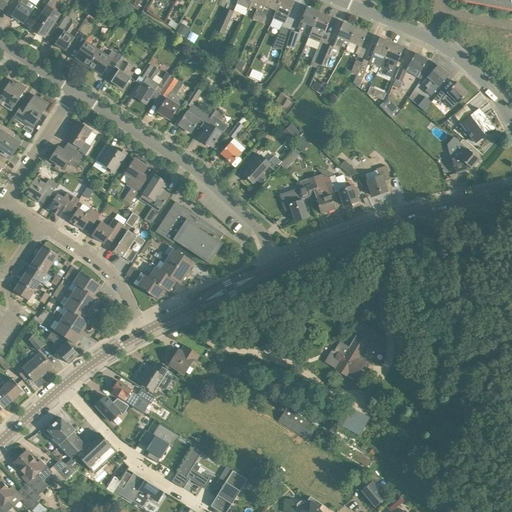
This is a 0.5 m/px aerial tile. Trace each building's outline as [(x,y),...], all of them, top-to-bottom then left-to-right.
[(0,0),(0,8),(3,10),(9,0),(0,0)] [(22,0),(20,3),(12,16),(24,24),(36,6),(26,0),(22,0)] [(60,15),(51,9),(55,3),(50,0),(44,0),(41,6),(46,10),(42,15),(42,14),(32,30),(45,38),(55,23),(60,15)] [(248,12),(250,6),(252,0),(238,0),(237,4),(248,9),(247,12),(248,12)] [(252,0),(250,6),(257,9),(252,19),(257,21),(261,14),(264,6),(266,0),(252,0)] [(280,0),(266,0),(264,6),(276,11),(280,0)] [(289,0),(280,0),(276,11),(283,14),(280,22),(285,24),(294,2),(289,0)] [(511,0),(456,0),(511,10),(511,0)] [(234,12),(226,8),(217,28),(216,31),(224,35),(234,12)] [(306,24),(313,27),(319,13),(307,8),(297,30),(302,32),(306,24)] [(331,18),(319,13),(313,27),(308,38),(319,43),(312,62),(319,65),(326,46),(321,43),(331,18)] [(265,16),(261,14),(257,21),(262,23),(265,16)] [(55,45),(66,52),(75,38),(69,35),(73,28),(75,29),(78,24),(66,16),(59,28),(62,30),(58,37),(60,38),(55,45)] [(78,31),(83,35),(91,23),(85,19),(78,31)] [(96,27),(91,23),(83,35),(88,38),(75,58),(89,67),(99,52),(89,46),(93,39),(89,37),(96,27)] [(334,45),(339,47),(340,48),(342,44),(347,46),(349,42),(355,28),(343,23),(334,45)] [(288,30),(282,27),(279,34),(285,37),(288,30)] [(367,33),(355,28),(349,42),(356,45),(353,53),(358,55),(367,33)] [(291,29),(287,45),(296,47),(299,31),(291,29)] [(363,60),(362,63),(356,76),(362,79),(368,65),(371,67),(372,65),(381,68),(382,66),(391,43),(379,38),(369,62),(363,60)] [(386,76),(395,79),(400,69),(396,67),(404,48),(391,43),(382,66),(389,68),(386,76)] [(333,48),(326,46),(319,65),(325,68),(333,48)] [(112,61),(116,64),(122,56),(117,52),(116,54),(112,52),(108,58),(99,52),(89,67),(102,76),(112,61)] [(395,79),(402,82),(406,72),(420,81),(424,74),(420,73),(427,60),(415,54),(406,71),(400,69),(395,79)] [(122,56),(116,64),(115,67),(119,70),(111,82),(124,90),(131,79),(127,77),(133,67),(129,65),(124,62),(126,59),(122,56)] [(350,74),(356,76),(362,63),(356,61),(350,74)] [(153,93),(155,91),(159,85),(150,79),(152,75),(155,77),(159,70),(154,67),(153,68),(148,64),(140,76),(146,79),(143,84),(134,97),(146,105),(150,98),(155,102),(158,96),(153,93)] [(285,67),(277,78),(286,84),(293,73),(285,67)] [(431,96),(439,87),(448,76),(438,67),(428,78),(429,78),(423,85),(427,89),(425,91),(431,96)] [(183,84),(177,81),(171,77),(161,93),(168,97),(158,112),(165,117),(164,118),(168,121),(169,120),(170,121),(184,101),(176,95),(183,84)] [(0,86),(0,104),(1,105),(4,101),(14,108),(27,88),(19,83),(18,85),(11,81),(7,86),(2,83),(0,86)] [(468,94),(458,84),(454,87),(453,87),(447,93),(458,104),(468,94)] [(439,103),(444,96),(446,95),(441,91),(435,99),(439,103)] [(204,123),(207,117),(208,115),(193,105),(199,96),(194,93),(186,104),(190,107),(178,126),(185,130),(184,131),(189,134),(189,133),(191,134),(200,120),(204,123)] [(27,117),(36,123),(48,105),(35,96),(26,109),(21,106),(14,116),(23,122),(27,117)] [(400,111),(388,98),(380,106),(392,119),(400,111)] [(430,103),(424,98),(423,99),(417,107),(423,113),(430,103)] [(213,121),(206,131),(200,140),(212,148),(212,147),(213,148),(217,142),(216,141),(221,133),(223,133),(228,126),(220,121),(225,113),(218,108),(216,112),(212,110),(208,115),(207,117),(213,121)] [(489,121),(487,123),(483,118),(485,117),(480,109),(461,124),(475,143),(488,134),(490,136),(496,131),(489,121)] [(233,139),(239,131),(245,124),(240,121),(229,136),(233,139)] [(92,131),(78,122),(70,134),(68,133),(64,138),(81,149),(92,131)] [(0,148),(12,157),(20,144),(11,138),(15,133),(0,123),(0,148)] [(291,140),(299,130),(291,123),(283,133),(291,140)] [(454,138),(447,145),(449,153),(451,160),(456,174),(471,169),(479,160),(460,143),(454,138)] [(302,151),(310,144),(304,139),(297,146),(302,151)] [(230,143),(220,154),(231,164),(241,153),(230,143)] [(127,154),(119,149),(117,151),(107,145),(97,161),(108,168),(107,170),(114,174),(125,157),(125,156),(127,154)] [(64,169),(68,164),(74,168),(82,156),(67,146),(63,151),(58,148),(50,160),(64,169)] [(299,156),(292,149),(279,164),(286,170),(299,156)] [(267,178),(262,174),(270,165),(261,156),(260,157),(256,154),(245,165),(249,169),(243,175),(253,184),(257,179),(262,184),(267,178)] [(132,179),(128,185),(132,188),(120,205),(127,209),(138,192),(148,178),(143,175),(147,168),(135,160),(125,174),(132,179)] [(345,161),(339,167),(349,177),(358,174),(345,161)] [(390,180),(386,166),(376,169),(379,177),(367,181),(373,197),(387,192),(384,182),(390,180)] [(338,185),(336,178),(335,177),(334,177),(333,175),(317,168),(316,170),(326,179),(330,177),(335,193),(339,192),(344,206),(351,204),(353,208),(359,206),(356,195),(359,194),(357,188),(354,189),(353,187),(348,188),(346,182),(338,185)] [(146,204),(159,212),(169,197),(162,193),(168,184),(162,180),(155,175),(143,194),(149,199),(146,204)] [(299,183),(304,187),(309,192),(311,198),(312,202),(317,201),(321,214),(335,209),(330,195),(335,193),(330,177),(326,179),(324,179),(322,175),(299,183)] [(46,202),(58,185),(49,179),(46,184),(36,178),(30,188),(25,195),(38,204),(41,199),(46,202)] [(95,189),(89,185),(82,195),(88,199),(95,189)] [(311,198),(309,192),(304,187),(282,195),(283,200),(282,200),(285,211),(291,209),(295,222),(308,218),(303,201),(311,198)] [(71,212),(79,200),(67,193),(64,199),(58,195),(48,210),(59,218),(65,208),(71,212)] [(175,202),(156,232),(174,244),(175,242),(209,264),(223,243),(219,241),(224,234),(175,202)] [(100,215),(91,210),(88,215),(79,209),(70,222),(82,230),(86,225),(91,229),(100,215)] [(126,224),(132,228),(139,217),(133,213),(126,224)] [(124,226),(116,221),(113,219),(108,227),(101,222),(92,237),(104,245),(108,239),(113,243),(124,226)] [(118,254),(123,258),(134,241),(142,247),(145,241),(137,236),(136,236),(128,231),(116,248),(115,248),(112,252),(117,255),(118,254)] [(44,246),(38,255),(52,265),(58,255),(44,246)] [(158,300),(165,290),(169,293),(176,282),(180,285),(195,263),(174,249),(169,256),(165,254),(160,261),(164,264),(160,270),(156,267),(151,275),(147,272),(137,287),(158,300)] [(38,255),(32,264),(46,274),(52,265),(38,255)] [(26,273),(40,283),(46,274),(32,264),(26,273)] [(64,278),(67,281),(75,268),(72,266),(64,278)] [(57,274),(54,279),(59,282),(62,277),(65,273),(60,270),(57,274)] [(64,307),(68,310),(64,316),(60,314),(57,317),(55,321),(59,324),(54,331),(75,345),(89,323),(85,320),(99,299),(95,296),(102,286),(81,272),(73,284),(77,287),(73,293),(69,290),(64,297),(69,300),(64,307)] [(26,273),(20,282),(35,292),(40,283),(26,273)] [(35,292),(20,282),(14,291),(28,301),(35,292)] [(56,298),(64,286),(61,284),(53,296),(56,298)] [(367,365),(368,362),(363,359),(367,353),(368,354),(372,347),(368,344),(369,341),(379,347),(384,340),(359,324),(354,332),(358,335),(357,337),(356,337),(349,349),(340,343),(333,354),(330,355),(326,362),(337,369),(336,370),(354,380),(364,363),(367,365)] [(67,342),(51,332),(47,339),(61,348),(56,352),(69,365),(79,355),(67,342)] [(44,347),(33,335),(29,340),(38,351),(44,347)] [(186,347),(182,353),(178,350),(169,365),(184,375),(193,360),(196,362),(200,355),(186,347)] [(32,361),(43,374),(52,367),(41,354),(32,361)] [(12,366),(1,357),(0,358),(0,363),(8,371),(12,366)] [(34,382),(43,374),(32,361),(23,369),(20,366),(15,370),(23,379),(28,375),(34,382)] [(154,362),(151,368),(148,366),(138,382),(155,392),(168,371),(154,362)] [(12,379),(2,389),(13,400),(23,391),(12,379)] [(138,394),(136,395),(131,392),(132,390),(131,390),(132,388),(128,386),(127,387),(118,381),(113,389),(111,393),(134,407),(140,397),(151,404),(155,398),(142,390),(138,394)] [(2,389),(0,386),(0,406),(3,410),(13,400),(2,389)] [(112,404),(107,397),(106,397),(95,406),(110,422),(120,413),(123,416),(123,415),(129,406),(117,399),(112,404)] [(360,435),(362,430),(360,429),(366,418),(345,406),(345,407),(336,422),(360,435)] [(316,427),(286,409),(280,420),(309,438),(316,427)] [(59,446),(73,433),(75,431),(69,424),(68,426),(61,418),(48,431),(54,438),(53,439),(59,446)] [(173,448),(180,437),(174,433),(160,424),(153,435),(147,431),(140,443),(151,450),(147,457),(157,464),(161,457),(162,457),(169,446),(173,448)] [(71,459),(77,454),(85,446),(73,433),(59,446),(71,459)] [(85,446),(77,454),(95,473),(116,453),(98,434),(85,446)] [(202,452),(194,446),(172,482),(184,489),(190,480),(205,489),(212,478),(204,473),(203,475),(192,468),(202,452)] [(26,451),(20,457),(45,485),(48,486),(43,481),(51,473),(49,471),(40,461),(37,463),(26,451)] [(27,494),(36,501),(37,502),(41,498),(39,495),(48,487),(48,486),(45,485),(20,457),(13,463),(24,475),(22,477),(32,489),(27,494)] [(60,461),(53,467),(65,480),(75,470),(60,461)] [(219,511),(227,511),(247,480),(233,471),(211,507),(219,511)] [(113,493),(119,497),(120,495),(132,502),(139,491),(146,496),(146,497),(149,499),(149,498),(158,503),(164,493),(133,473),(124,489),(118,486),(113,493)] [(386,498),(381,493),(376,486),(380,480),(371,474),(360,484),(364,489),(361,491),(375,508),(386,498)] [(0,479),(0,492),(8,501),(17,493),(11,487),(9,489),(0,479)] [(0,511),(7,511),(14,507),(12,506),(8,501),(0,492),(0,508),(2,510),(0,511)] [(21,499),(33,511),(39,504),(37,502),(36,501),(27,494),(21,499)] [(391,511),(404,502),(398,495),(386,506),(391,511)] [(321,511),(319,510),(322,505),(323,506),(323,505),(310,497),(307,502),(300,501),(297,504),(296,511),(297,511),(321,511)]
